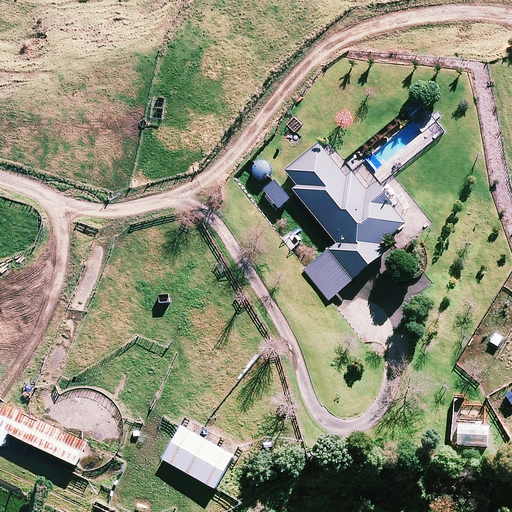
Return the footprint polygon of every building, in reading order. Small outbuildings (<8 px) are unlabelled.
[(331,150),(323,157),(317,150),(282,179),(336,246),(330,251),(353,279),(388,252),(382,243),(406,227),(361,171),(353,178),(331,150)] [(290,202),(274,184),(264,193),(280,211),(290,202)] [(90,446),(6,407),(0,420),(0,449),(5,452),(11,438),(79,471),(90,446)] [(488,426),(458,426),(458,447),(488,447),(488,426)] [(234,460),(182,430),(163,463),(215,493),(234,460)]
